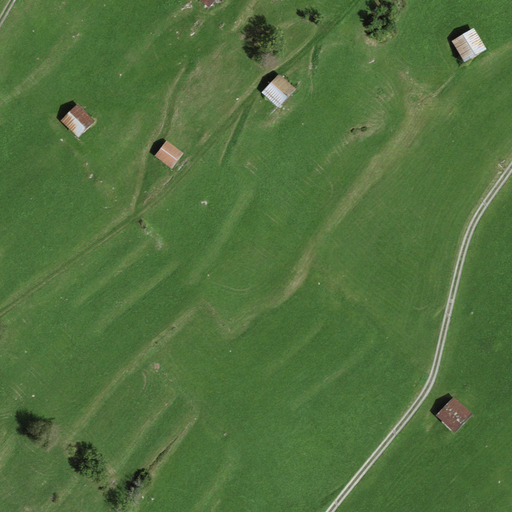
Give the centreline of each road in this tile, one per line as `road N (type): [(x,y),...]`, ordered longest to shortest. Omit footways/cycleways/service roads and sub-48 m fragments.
road 1 (track): [(0,319),(154,208),(354,0)]
road 2 (unclassified): [(329,511),(423,395),(472,225),(511,166)]
